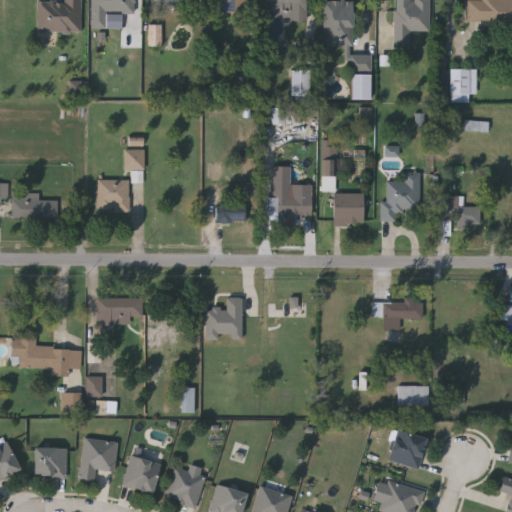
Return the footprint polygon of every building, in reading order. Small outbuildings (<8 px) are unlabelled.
[(81,0),(81,32),(37,32),(37,0),(81,0)] [(91,0),(92,29),(123,29),(123,14),(136,14),(135,0),(91,0)] [(213,12),(213,0),(249,0),(249,12),(213,12)] [(306,0),(306,18),(266,17),(266,0),(306,0)] [(322,0),(352,0),(352,46),(322,46),(322,0)] [(429,0),(429,30),(410,30),(410,47),(394,47),(394,0),(429,0)] [(511,0),(511,24),(467,24),(467,0),(511,0)] [(148,45),(148,24),(161,24),(161,45),(148,45)] [(371,55),(371,71),(351,71),(351,55),(371,55)] [(476,93),(469,93),(469,102),(450,102),(450,69),(476,69),(476,93)] [(294,102),(311,102),(311,70),(293,70),(294,102)] [(372,100),(372,75),(353,75),(353,100),(372,100)] [(71,81),(70,96),(88,96),(89,81),(71,81)] [(272,107),(272,124),(302,123),(302,106),(272,107)] [(465,131),(489,132),(490,122),(466,121),(465,131)] [(322,192),(337,192),(338,141),(323,141),(322,192)] [(400,157),(400,146),(385,147),(386,157),(400,157)] [(124,148),(144,148),(144,169),(124,169),(124,148)] [(224,179),(225,164),(208,164),(208,179),(224,179)] [(396,220),(380,220),(381,200),(387,200),(387,177),(419,177),(419,211),(397,211),(396,220)] [(98,209),(98,179),(129,179),(129,209),(98,209)] [(9,184),(0,183),(0,201),(9,202),(9,184)] [(333,220),(333,193),(363,193),(363,220),(333,220)] [(39,194),(39,199),(57,199),(57,218),(12,218),(12,194),(39,194)] [(311,215),(292,215),(292,227),(278,227),(278,211),(263,211),(263,195),(311,195),(311,215)] [(456,225),(456,219),(442,220),(442,195),(463,195),(463,205),(478,205),(479,225),(456,225)] [(216,222),(216,202),(245,202),(245,222),(216,222)] [(307,317),(288,317),(288,324),(268,324),(268,291),(276,291),(276,299),(307,299),(307,317)] [(140,297),(140,324),(97,324),(97,297),(140,297)] [(207,340),(220,340),(219,334),(233,334),(233,340),(243,340),(243,298),(228,298),(228,309),(207,309),(207,340)] [(384,316),(372,317),(372,301),(423,301),(423,318),(400,319),(400,330),(384,331),(384,316)] [(511,304),(501,305),(500,321),(508,321),(508,325),(511,325),(511,304)] [(51,368),(19,367),(19,355),(11,355),(12,337),(36,338),(36,347),(82,348),(81,368),(69,367),(69,375),(51,374),(51,368)] [(97,342),(101,359),(91,361),(88,350),(93,349),(92,344),(97,342)] [(101,375),(101,394),(87,394),(87,375),(101,375)] [(397,404),(397,385),(429,385),(429,404),(397,404)] [(196,388),(183,388),(183,413),(196,413),(196,388)] [(466,404),(466,390),(450,390),(449,404),(466,404)] [(84,393),(64,393),(64,411),(83,412),(84,393)] [(388,460),(397,430),(428,439),(419,469),(388,460)] [(96,470),(95,481),(80,479),(86,438),(119,443),(115,472),(96,470)] [(0,446),(0,481),(22,471),(9,443),(0,446)] [(35,448),(67,448),(67,477),(35,477),(35,448)] [(154,494),(123,487),(131,456),(161,463),(154,494)] [(197,507),(167,499),(176,467),(189,471),(191,465),(207,470),(197,507)] [(511,478),(511,511),(507,511),(511,495),(500,492),(505,477),(511,478)] [(380,511),(389,481),(423,491),(416,511),(380,511)] [(210,511),(217,485),(247,492),(242,511),(210,511)] [(288,511),(252,511),(260,486),(293,495),(288,511)]
